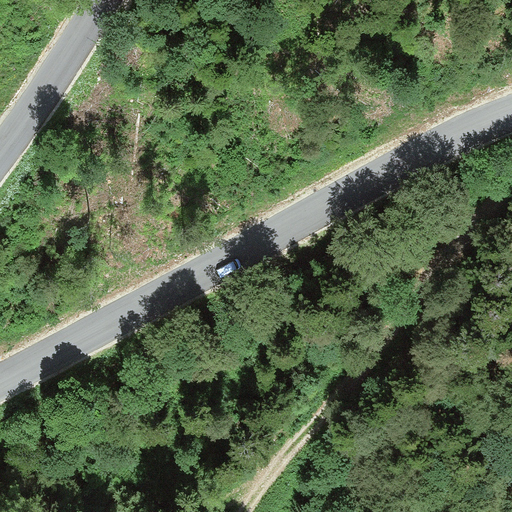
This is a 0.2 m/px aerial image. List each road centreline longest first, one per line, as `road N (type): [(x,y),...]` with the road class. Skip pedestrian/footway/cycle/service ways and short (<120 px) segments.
road 1 (tertiary): [(0,380),(511,114)]
road 2 (track): [(238,511),(284,453),(511,230)]
road 3 (tertiary): [(92,0),(0,143)]
